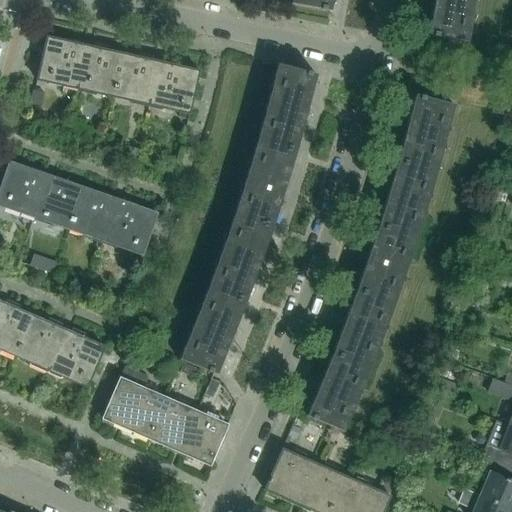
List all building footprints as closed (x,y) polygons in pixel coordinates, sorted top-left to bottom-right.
[(330,12),(331,0),(290,0),(290,4),(330,12)] [(467,42),(474,0),(423,0),(424,2),(428,0),(433,0),(427,35),(467,42)] [(46,37),(36,81),(111,97),(122,54),(46,37)] [(122,54),(111,97),(189,114),(198,71),(122,54)] [(316,75),(277,65),(257,141),(296,151),(316,75)] [(32,91),(29,105),(41,107),(44,94),(32,91)] [(414,95),(397,161),(436,171),(453,105),(414,95)] [(272,227),(296,151),(257,141),(234,214),(272,227)] [(126,147),(124,154),(135,157),(137,150),(126,147)] [(416,238),(436,171),(397,161),(378,226),(416,238)] [(0,206),(68,230),(83,188),(9,163),(0,187),(0,206)] [(156,214),(83,188),(68,230),(141,256),(156,214)] [(245,301),(272,227),(234,214),(208,286),(245,301)] [(393,304),(416,238),(378,226),(356,290),(393,304)] [(56,263),(45,259),(41,270),(52,274),(56,263)] [(216,375),(245,301),(208,286),(179,360),(216,375)] [(369,369),(393,304),(356,290),(332,353),(369,369)] [(104,291),(102,301),(114,303),(116,294),(104,291)] [(0,350),(14,357),(32,316),(0,302),(0,350)] [(103,347),(32,316),(14,357),(86,388),(103,347)] [(369,369),(332,353),(306,416),(343,432),(369,369)] [(183,364),(180,373),(192,377),(195,369),(183,364)] [(102,419),(139,435),(156,395),(119,378),(102,419)] [(442,381),(437,392),(447,396),(452,385),(442,381)] [(209,384),(204,395),(212,398),(217,387),(209,384)] [(227,425),(156,395),(139,435),(209,466),(227,425)] [(511,427),(509,426),(497,421),(483,456),(511,468),(511,427)] [(293,427),(289,436),(296,439),(300,430),(293,427)] [(264,490),(314,511),(339,511),(353,481),(281,449),(264,490)] [(490,473),(480,498),(511,511),(511,468),(483,456),(478,467),(483,469),(482,470),(490,473)] [(383,476),(376,491),(387,496),(389,497),(396,481),(383,476)] [(376,491),(353,481),(339,511),(381,511),(389,497),(387,496),(376,491)] [(511,511),(480,498),(473,511),(511,511)]
